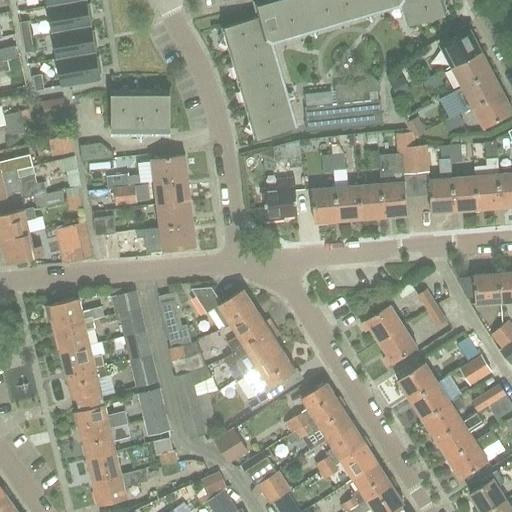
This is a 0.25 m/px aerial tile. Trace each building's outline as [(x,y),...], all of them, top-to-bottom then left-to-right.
[(87,0),(82,0),(47,6),(51,33),(92,26),(87,0)] [(262,0),(267,17),(270,28),(273,27),(275,36),(400,0),(403,0),(411,24),(448,13),(446,6),(449,0),(262,0)] [(255,139),(293,127),(260,15),(223,26),(225,34),(221,41),(228,45),(234,65),(230,72),(237,75),(241,90),(237,96),(244,100),(250,120),(246,127),(253,131),(255,139)] [(31,36),(29,21),(20,22),(23,37),(31,36)] [(56,60),(97,53),(92,26),(51,33),(56,60)] [(452,66),(481,51),(471,30),(441,45),(452,66)] [(23,37),(25,52),(34,51),(31,36),(23,37)] [(0,60),(7,59),(17,57),(14,46),(0,49),(0,60)] [(481,51),(452,66),(462,86),(463,87),(492,72),(481,51)] [(97,53),(56,60),(61,87),(101,80),(97,53)] [(0,72),(10,70),(7,59),(0,60),(0,72)] [(503,92),(492,72),(463,87),(462,86),(453,91),(464,112),(473,107),(503,92)] [(427,91),(442,83),(437,73),(421,81),(427,91)] [(42,74),(33,75),(33,76),(36,90),(44,89),(42,74)] [(336,95),(337,103),(368,100),(368,91),(379,90),(378,81),(376,79),(372,75),(366,76),(366,83),(336,86),(336,89),(336,95)] [(152,90),(130,90),(125,84),(120,90),(111,90),(111,129),(170,129),(170,90),(162,90),(157,84),(152,90)] [(511,110),(503,92),(473,107),(484,128),(511,113),(511,110)] [(307,132),(383,124),(380,99),(368,100),(337,103),(304,107),(307,132)] [(6,126),(22,122),(19,111),(3,116),(6,126)] [(448,132),(463,123),(458,114),(442,122),(448,132)] [(414,137),(416,136),(425,131),(417,117),(406,123),(411,131),(414,137)] [(22,122),(6,126),(8,136),(24,132),(22,122)] [(411,131),(398,133),(401,168),(404,168),(405,172),(417,171),(414,145),(416,144),(416,136),(414,137),(411,131)] [(71,135),(60,137),(63,153),(74,151),(71,135)] [(301,166),(299,140),(273,147),(274,160),(288,159),(289,168),(301,166)] [(485,159),(497,158),(496,141),(484,142),(485,159)] [(82,161),(113,157),(112,151),(100,142),(80,144),(82,161)] [(417,171),(431,170),(428,143),(416,144),(414,145),(417,171)] [(451,157),(451,163),(462,162),(460,144),(450,145),(451,157)] [(370,168),(380,168),(379,151),(369,152),(370,168)] [(332,154),(334,172),(344,171),(343,153),(332,154)] [(0,173),(19,169),(33,166),(30,154),(0,160),(0,173)] [(155,181),(188,177),(185,154),(152,158),(155,181)] [(323,173),(334,172),(332,154),(321,155),(323,173)] [(452,176),(451,163),(450,157),(439,158),(440,177),(429,178),(432,212),(455,210),(452,176)] [(404,168),(401,168),(380,170),(381,182),(384,217),(408,215),(405,172),(404,168)] [(21,178),(19,169),(0,173),(0,198),(14,195),(10,181),(19,179),(21,178)] [(511,171),(498,172),(501,206),(511,205),(511,171)] [(478,208),(501,206),(498,172),(475,174),(478,208)] [(111,187),(129,184),(128,173),(110,176),(111,187)] [(478,208),(475,174),(452,176),(455,210),(478,208)] [(19,179),(23,198),(46,192),(44,181),(36,183),(34,175),(21,178),(19,179)] [(158,204),(191,200),(188,177),(155,181),(158,204)] [(266,220),(285,218),(285,216),(298,215),(295,177),(278,179),(279,187),(264,189),(266,220)] [(361,218),(384,217),(381,182),(358,184),(361,218)] [(129,184),(111,187),(112,188),(113,188),(115,205),(136,203),(134,185),(129,185),(129,184)] [(338,220),(361,218),(358,184),(335,186),(338,220)] [(65,189),(66,194),(66,195),(70,211),(82,209),(83,208),(80,192),(79,193),(78,186),(71,188),(65,189)] [(315,222),(338,220),(335,186),(312,188),(315,222)] [(64,203),(61,190),(34,196),(37,209),(64,203)] [(160,226),(193,222),(191,200),(158,204),(160,226)] [(0,234),(1,239),(30,232),(27,220),(36,218),(33,207),(25,209),(23,208),(0,213),(0,234)] [(94,219),(96,235),(98,235),(108,234),(106,217),(94,219)] [(67,226),(67,224),(56,227),(58,235),(68,232),(72,246),(63,249),(67,262),(75,260),(93,256),(84,221),(67,226)] [(193,222),(160,226),(163,250),(196,246),(193,222)] [(30,232),(1,239),(7,263),(36,256),(36,257),(45,255),(42,244),(34,246),(30,232)] [(511,269),(499,270),(500,301),(511,299),(511,269)] [(476,303),(500,301),(499,270),(474,272),(476,303)] [(413,278),(399,284),(404,294),(418,287),(413,278)] [(232,325),(257,310),(244,289),(222,302),(212,287),(191,288),(207,313),(210,310),(222,329),(231,324),(232,325)] [(427,311),(437,305),(426,288),(416,295),(427,311)] [(116,314),(141,308),(138,291),(112,297),(116,314)] [(57,329),(94,320),(92,311),(83,313),(80,298),(46,306),(49,320),(54,319),(57,329)] [(168,350),(183,347),(183,345),(190,343),(188,335),(186,325),(182,326),(176,298),(160,301),(170,348),(167,348),(168,350)] [(379,341),(404,326),(390,304),(361,322),(367,330),(371,328),(379,341)] [(437,305),(427,311),(437,327),(447,320),(437,305)] [(126,336),(147,331),(141,308),(116,314),(116,315),(120,314),(126,336)] [(257,310),(232,325),(238,335),(227,342),(233,352),(245,346),(270,330),(264,322),(257,310)] [(62,352),(91,345),(87,329),(96,328),(94,320),(57,329),(62,352)] [(511,324),(508,320),(500,326),(511,339),(511,337),(511,324)] [(404,326),(379,341),(387,355),(384,357),(388,364),(417,346),(404,326)] [(501,348),(511,339),(500,326),(490,334),(501,348)] [(244,374),(282,350),(270,330),(245,346),(233,352),(224,358),(229,367),(236,363),(244,374)] [(131,360),(152,354),(147,331),(126,336),(131,360)] [(468,361),(479,353),(467,336),(457,344),(468,361)] [(511,342),(501,351),(510,363),(511,361),(511,342)] [(68,376),(105,366),(102,354),(94,356),(91,345),(62,352),(68,376)] [(173,377),(205,365),(200,351),(186,357),(183,347),(168,350),(171,361),(175,375),(173,375),(173,377)] [(263,404),(301,379),(282,350),(244,374),(263,404)] [(152,354),(131,360),(137,387),(159,382),(152,354)] [(470,385),(491,371),(480,355),(459,368),(470,385)] [(409,398),(437,380),(426,361),(397,379),(409,398)] [(205,366),(205,365),(173,377),(179,399),(196,395),(194,385),(211,377),(205,366)] [(79,411),(105,405),(98,377),(107,375),(105,366),(68,376),(73,400),(76,399),(79,411)] [(422,418),(450,400),(437,380),(409,398),(422,418)] [(339,402),(326,382),(301,398),(308,408),(285,423),(291,433),(292,433),(314,418),(339,402)] [(479,412),(488,406),(505,395),(499,384),(482,394),(483,395),(472,402),(479,412)] [(143,420),(166,415),(160,387),(136,393),(143,420)] [(196,395),(179,399),(189,438),(204,435),(206,434),(203,422),(196,395)] [(435,439),(463,421),(457,411),(463,407),(464,403),(459,395),(450,401),(450,400),(422,418),(435,439)] [(511,404),(505,395),(488,406),(497,419),(511,408),(511,404)] [(352,422),(339,402),(314,418),(292,433),(291,433),(285,437),(290,444),(319,426),(327,438),(352,422)] [(82,436),(111,428),(129,424),(126,411),(108,415),(106,405),(105,405),(79,411),(76,412),(82,436)] [(483,422),(477,413),(477,412),(475,413),(463,421),(435,439),(447,459),(475,440),(469,431),(483,422)] [(166,415),(143,420),(147,436),(170,431),(166,415)] [(333,463),(340,459),(365,442),(352,422),(327,438),(333,448),(326,453),(328,456),(316,464),(321,471),(333,463)] [(229,464),(248,452),(233,427),(213,440),(229,464)] [(87,459),(117,452),(111,428),(82,436),(87,459)] [(475,440),(447,459),(460,479),(488,461),(482,451),(500,440),(493,429),(475,440)] [(353,479),(378,462),(365,442),(340,459),(353,479)] [(161,464),(177,460),(174,450),(158,454),(161,464)] [(249,475),(256,486),(277,471),(263,450),(240,465),(248,476),(249,475)] [(93,482),(122,474),(117,452),(87,459),(93,482)] [(177,460),(161,464),(163,475),(180,471),(178,462),(177,460)] [(200,460),(183,461),(183,473),(200,471),(200,460)] [(348,511),(391,483),(378,462),(353,479),(359,489),(352,494),(353,496),(340,505),(344,511),(345,511),(347,511),(348,511)] [(333,463),(321,471),(326,479),(338,471),(333,463)] [(122,474),(93,482),(98,506),(128,498),(125,486),(148,481),(145,468),(122,474)] [(258,484),(270,503),(291,490),(279,471),(258,484)] [(480,511),(484,511),(505,499),(497,487),(504,483),(496,471),(478,482),(480,486),(469,493),(471,497),(480,511)] [(212,492),(225,485),(220,474),(206,480),(212,492)] [(391,483),(348,511),(347,511),(363,511),(371,507),(374,511),(389,511),(400,505),(404,503),(391,483)] [(207,502),(213,511),(226,511),(235,506),(224,490),(207,502)] [(0,511),(18,511),(5,494),(0,497),(0,511)] [(511,511),(511,510),(505,499),(484,511),(511,511)]
